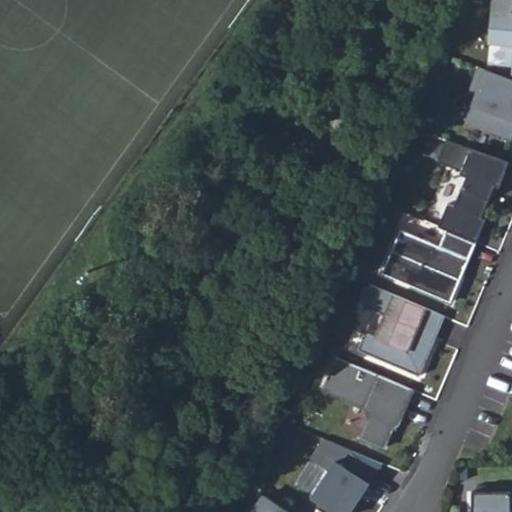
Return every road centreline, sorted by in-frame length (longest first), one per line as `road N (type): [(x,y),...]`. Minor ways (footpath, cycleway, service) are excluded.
road 1 (unclassified): [(159,511),(219,403),(391,0)]
road 2 (residential): [(427,477),(511,292)]
